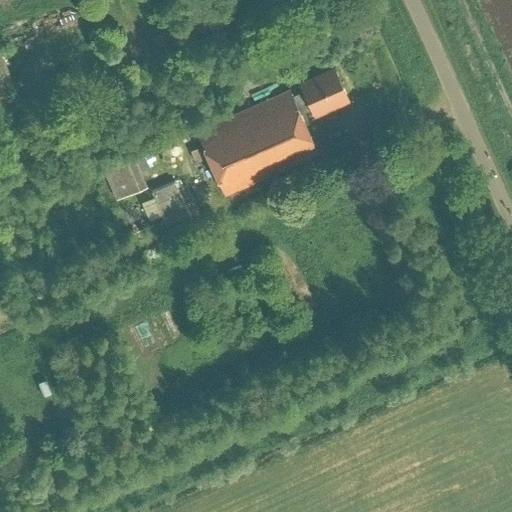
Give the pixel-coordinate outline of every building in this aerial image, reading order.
[(334,19),(330,10),(317,16),(321,25),(334,19)] [(195,132),(223,195),(315,154),(298,113),(310,108),(313,115),(347,100),(333,67),(299,82),(303,92),(291,97),(287,92),(195,132)] [(98,160),(113,197),(144,184),(129,147),(98,160)] [(162,227),(184,219),(174,191),(151,199),(162,227)] [(153,208),(140,213),(147,230),(160,225),(153,208)]
